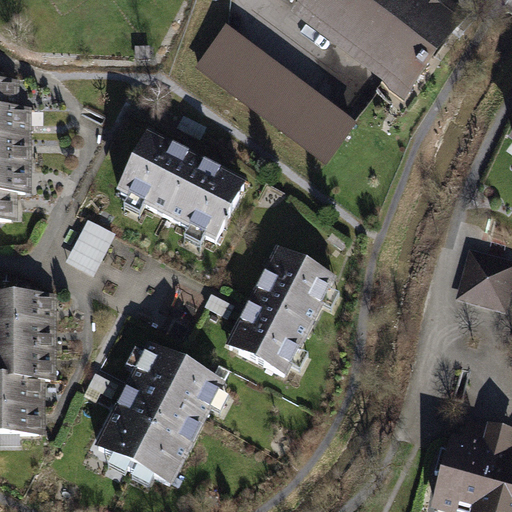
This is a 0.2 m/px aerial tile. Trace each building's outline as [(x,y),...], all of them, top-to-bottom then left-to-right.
[(456,16),(434,0),(288,0),(292,2),(293,0),(304,0),(307,2),(299,13),(407,94),(429,65),(423,61),(456,16)] [(353,128),(226,33),(199,70),(326,164),(353,128)] [(0,111),(13,111),(13,102),(13,84),(0,83),(0,111)] [(0,111),(0,139),(25,139),(25,129),(25,111),(13,111),(0,111)] [(25,139),(0,139),(0,166),(25,167),(25,150),(25,139)] [(184,159),(148,140),(120,195),(216,244),(244,190),(184,159)] [(0,166),(0,194),(11,194),(25,194),(25,176),(25,167),(0,166)] [(11,202),(11,194),(0,194),(0,221),(11,222),(11,202)] [(114,238),(87,225),(68,263),(94,277),(114,238)] [(333,281),(279,254),(250,311),(230,350),(284,378),(333,281)] [(511,280),(511,266),(472,256),(460,299),(504,311),(511,280)] [(0,326),(50,326),(50,318),(50,298),(0,298),(0,326)] [(0,353),(50,354),(50,335),(50,326),(0,326),(0,353)] [(221,386),(150,350),(130,388),(98,450),(170,486),(221,386)] [(0,353),(0,380),(39,381),(50,381),(50,363),(50,354),(0,353)] [(0,408),(39,408),(39,398),(39,381),(0,380),(0,408)] [(94,396),(120,400),(123,386),(96,381),(94,396)] [(0,446),(19,446),(19,436),(39,436),(39,418),(39,408),(0,408),(0,446)] [(471,449),(454,444),(451,455),(441,452),(435,475),(444,478),(444,481),(438,479),(435,490),(440,492),(436,508),(448,511),(480,511),(484,511),(511,511),(511,456),(508,455),(511,444),(490,438),(492,431),(477,426),(471,449)]
